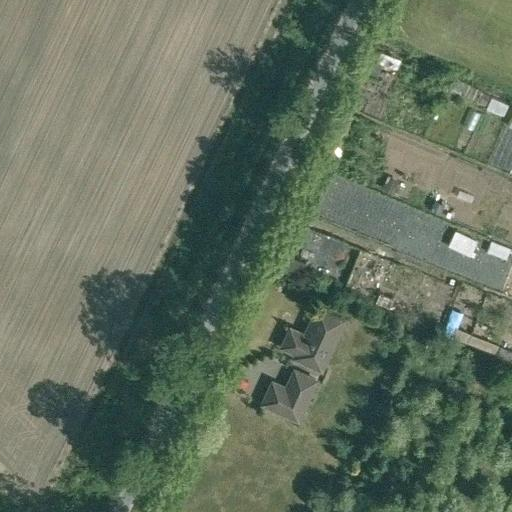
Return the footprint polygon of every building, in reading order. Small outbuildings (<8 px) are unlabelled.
[(464,133),(471,118),(446,107),(439,122),(464,133)] [(450,180),(446,190),(468,197),(472,187),(450,180)] [(461,211),(465,200),(443,193),(439,204),(461,211)] [(449,239),(454,223),(432,216),(427,232),(449,239)] [(497,237),(492,253),(503,256),(508,240),(497,237)] [(345,318),(318,305),(305,334),(290,327),(282,345),(296,352),(294,356),(321,368),(345,318)] [(297,422),(316,379),(293,370),(285,390),(272,384),(262,407),(297,422)]
